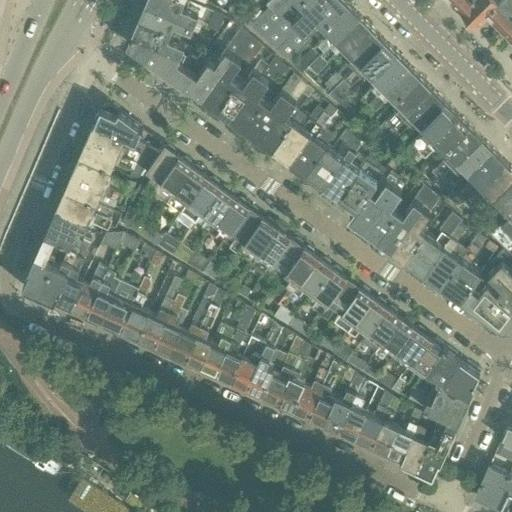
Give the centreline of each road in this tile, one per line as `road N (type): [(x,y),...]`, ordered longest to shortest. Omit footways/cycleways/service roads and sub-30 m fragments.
road 1 (residential): [(502,353),(94,58)]
road 2 (residential): [(119,356),(9,304),(3,290),(8,253),(94,58)]
road 3 (residential): [(441,502),(119,356)]
road 4 (residential): [(203,511),(79,429),(119,356)]
road 5 (tertiary): [(511,115),(396,0)]
road 6 (residential): [(502,353),(488,405),(441,502)]
road 7 (secondary): [(0,169),(62,31)]
